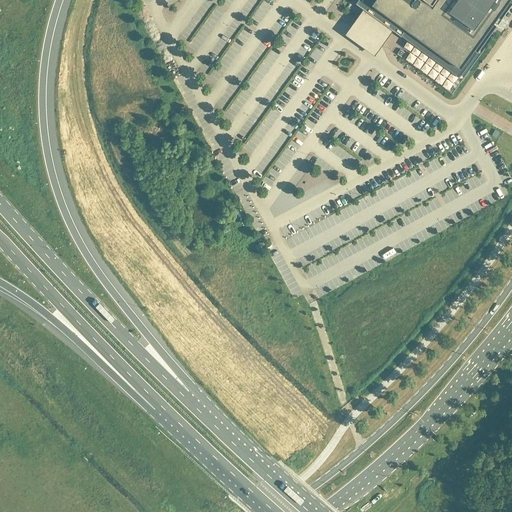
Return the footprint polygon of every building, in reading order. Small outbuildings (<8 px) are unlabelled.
[(357,0),(356,2),(366,10),(373,0),(374,0),(383,6),(382,7),(382,9),(383,10),(384,11),(385,12),(387,12),(388,11),(389,10),(401,19),(394,29),(391,27),(390,27),(393,30),(401,35),(403,32),(458,72),(474,49),(477,52),(494,28),(491,26),(509,0),(357,0)] [(365,12),(347,37),(376,58),(394,33),(365,12)] [(323,42),(308,59),(315,65),(329,47),(323,42)] [(458,132),(448,138),(457,156),(468,150),(458,132)] [(303,259),(298,262),(303,272),(308,270),(303,259)]
